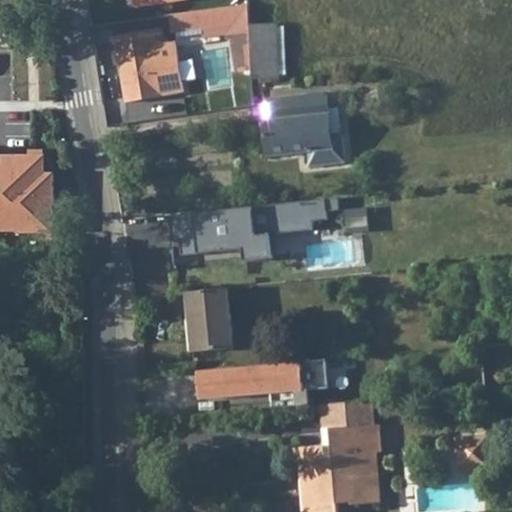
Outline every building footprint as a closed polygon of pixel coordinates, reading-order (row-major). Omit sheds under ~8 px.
[(250,5),(172,15),(174,31),(204,28),(205,35),(251,29),(250,25),(250,5)] [(280,77),(278,25),(250,25),(251,29),(251,36),(252,53),(252,68),(253,77),(280,77)] [(165,44),(162,29),(116,37),(127,101),(183,91),(174,43),(165,44)] [(205,44),(208,61),(252,53),(251,36),(205,44)] [(252,53),(208,61),(210,75),(252,68),(252,53)] [(381,106),(380,89),(365,91),(366,107),(381,106)] [(332,136),(329,108),(328,96),(270,101),(272,121),(266,122),(269,155),(308,151),(310,166),(346,162),(343,134),(332,136)] [(343,134),(340,107),(329,108),(332,136),(343,134)] [(195,212),(170,215),(173,240),(181,240),(182,254),(230,249),(244,248),(245,260),(273,257),(271,234),(314,229),(313,220),(329,218),(328,211),(340,209),(339,197),(195,212)] [(229,289),(190,293),(195,352),(235,348),(229,289)] [(333,362),(203,367),(205,398),(279,395),(279,404),(309,402),(308,390),(334,389),(333,362)] [(322,404),(325,430),(333,429),(377,426),(375,400),(322,404)] [(379,452),(383,451),(381,425),(377,426),(333,429),(335,455),(325,456),(325,447),(295,449),(296,465),(301,465),(304,511),(339,511),(338,503),(354,502),(354,505),(383,502),(379,452)] [(503,452),(501,435),(491,435),(457,439),(460,471),(493,468),(493,453),(503,452)]
